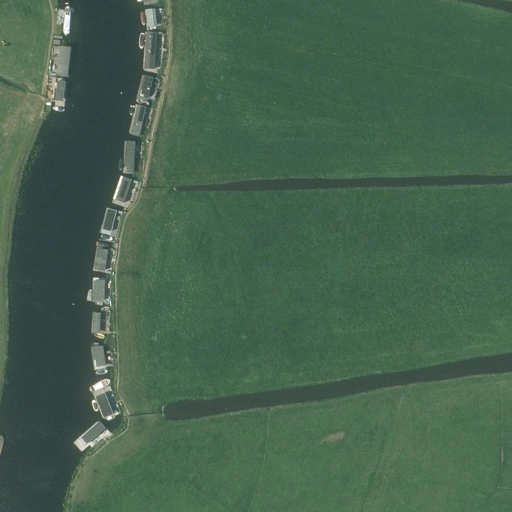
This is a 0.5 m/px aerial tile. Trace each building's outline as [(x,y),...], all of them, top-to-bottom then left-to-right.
[(64,33),(71,34),(72,6),(65,6),(64,33)] [(150,9),(152,29),(159,28),(157,8),(150,9)] [(146,37),(145,70),(155,70),(155,37),(146,37)] [(57,75),(69,76),(72,46),(61,45),(57,75)] [(146,77),(142,97),(148,98),(152,78),(146,77)] [(55,100),(62,101),(64,81),(57,80),(55,100)] [(138,109),(130,135),(140,137),(148,111),(138,109)] [(118,201),(125,204),(132,185),(126,182),(118,201)] [(104,234),(110,236),(115,216),(108,215),(104,234)] [(98,272),(105,272),(107,252),(100,252),(98,272)] [(97,349),(99,369),(106,368),(104,349),(97,349)] [(101,400),(109,418),(115,416),(107,397),(101,400)] [(94,431),(80,445),(84,450),(99,436),(94,431)]
